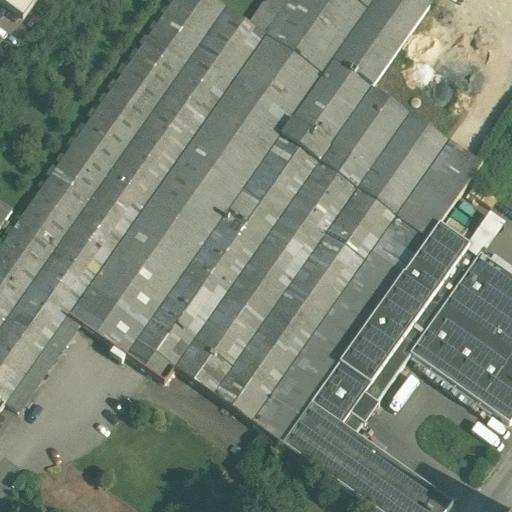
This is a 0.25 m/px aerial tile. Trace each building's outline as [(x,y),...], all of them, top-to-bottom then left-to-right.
[(0,0),(0,6),(22,22),(37,0),(0,0)] [(290,0),(263,38),(249,28),(215,4),(209,0),(177,0),(0,252),(0,412),(5,404),(6,405),(27,373),(66,315),(78,324),(127,358),(334,65),(379,0),(290,0)] [(268,0),(249,28),(263,38),(290,0),(268,0)] [(431,0),(379,0),(334,65),(372,91),(435,2),(431,0)] [(334,65),(137,344),(175,371),(251,424),(374,250),(448,145),(372,91),(334,65)] [(448,145),(374,250),(407,274),(440,227),(482,167),(449,144),(448,145)] [(0,231),(12,213),(0,204),(0,231)] [(470,249),(440,227),(407,274),(404,277),(434,299),(470,249)] [(434,299),(365,398),(377,406),(411,357),(410,357),(481,256),(470,249),(434,299)] [(407,274),(374,250),(251,424),(250,426),(283,449),(284,448),(313,407),(404,277),(407,274)] [(511,278),(481,256),(410,357),(411,357),(510,427),(511,424),(511,278)] [(404,277),(313,407),(343,428),(365,398),(434,299),(404,277)] [(66,315),(27,373),(40,382),(78,324),(66,315)] [(175,371),(137,344),(127,358),(165,385),(175,371)] [(40,382),(27,373),(6,405),(7,405),(19,413),(40,382)] [(343,428),(313,407),(284,448),(375,511),(448,511),(453,506),(343,428)]
